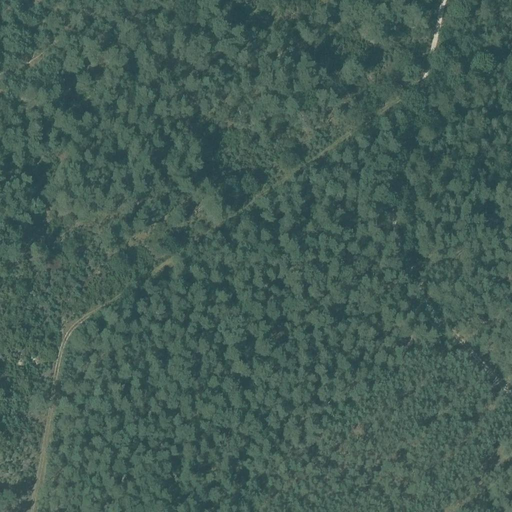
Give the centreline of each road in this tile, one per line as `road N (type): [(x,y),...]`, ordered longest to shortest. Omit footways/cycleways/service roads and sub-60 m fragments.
road 1 (track): [(30,511),(70,330),(423,84)]
road 2 (track): [(423,84),(394,225),(429,307),(511,394)]
